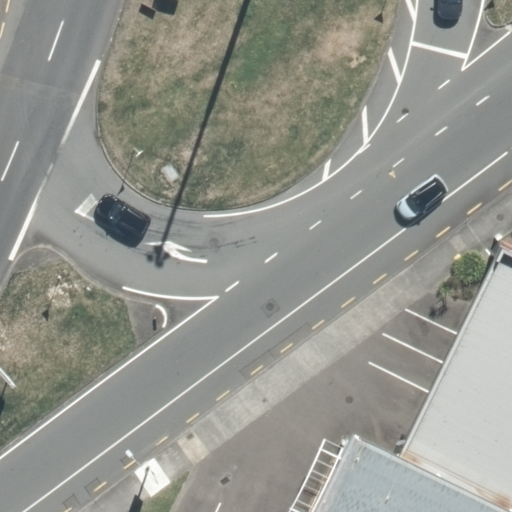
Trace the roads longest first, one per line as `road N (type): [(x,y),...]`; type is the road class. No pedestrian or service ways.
road 1 (secondary): [(320,241),(0,498)]
road 2 (secondary): [(320,241),(214,256),(167,252),(123,233),(90,209),(59,170),(30,115)]
road 3 (secondary): [(456,0),(403,164)]
road 4 (secondary): [(511,78),(403,164)]
road 5 (secondary): [(30,115),(70,0)]
